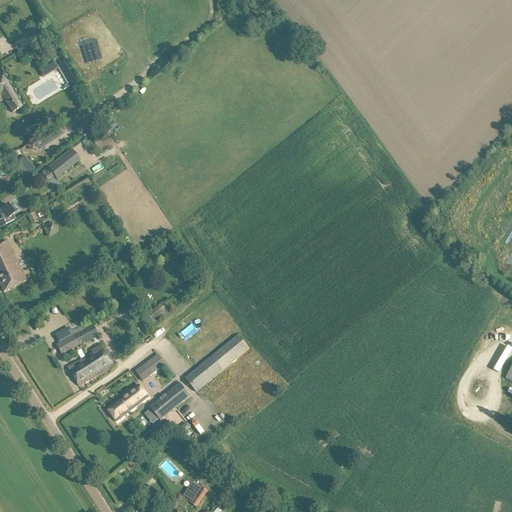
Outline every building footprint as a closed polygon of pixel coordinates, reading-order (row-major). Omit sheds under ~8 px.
[(0,76),(0,101),(3,100),(12,113),(20,108),(0,76)] [(80,135),(92,125),(87,119),(75,129),(80,135)] [(43,145),(38,137),(33,140),(38,148),(43,145)] [(71,149),(48,168),(55,177),(56,179),(80,161),(71,149)] [(25,157),(18,162),(29,175),(36,170),(25,157)] [(0,213),(0,227),(5,225),(16,220),(13,215),(15,214),(8,204),(0,209),(0,211),(4,216),(2,217),(0,213)] [(35,213),(28,216),(34,226),(40,223),(35,213)] [(59,233),(53,222),(43,228),(49,238),(59,233)] [(25,282),(6,241),(0,244),(0,285),(3,292),(25,282)] [(68,276),(72,286),(92,277),(88,267),(68,276)] [(152,327),(155,324),(155,325),(171,312),(163,302),(147,315),(149,318),(146,320),(152,327)] [(85,330),(83,326),(81,323),(70,328),(82,349),(85,347),(83,344),(99,335),(94,325),(85,330)] [(53,337),(63,354),(77,347),(78,350),(82,349),(70,328),(53,337)] [(239,336),(239,335),(213,356),(185,379),(197,393),(201,389),(249,348),(239,336)] [(93,353),(86,357),(76,363),(68,368),(79,387),(98,377),(114,368),(112,363),(110,359),(101,345),(91,350),(93,353)] [(165,365),(157,355),(145,365),(153,375),(165,365)] [(191,397),(180,383),(150,407),(161,421),(191,397)] [(108,409),(117,422),(149,398),(140,385),(108,409)] [(188,423),(180,430),(183,434),(184,433),(190,427),(191,427),(188,423)] [(193,482),(184,496),(191,500),(189,503),(197,508),(207,492),(199,487),(193,482)]
